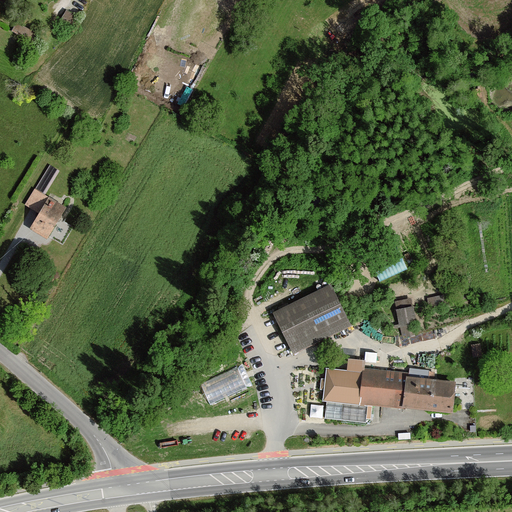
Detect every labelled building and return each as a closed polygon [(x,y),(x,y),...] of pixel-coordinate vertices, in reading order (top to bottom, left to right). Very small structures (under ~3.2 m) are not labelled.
[(72,26),(76,17),(66,11),(61,20),(72,26)] [(34,34),(16,24),(13,29),(31,39),(34,34)] [(39,215),(32,227),(63,245),(73,226),(59,218),(66,207),(56,202),(56,203),(51,200),(52,198),(45,194),(60,170),(50,165),(36,188),(27,204),(39,211),(37,213),(39,215)] [(405,258),(380,270),(384,279),(410,267),(405,258)] [(332,286),(276,312),(285,331),(295,352),(350,326),(332,286)] [(446,294),(427,298),(429,309),(448,305),(446,294)] [(398,311),(414,307),(412,298),(396,301),(398,311)] [(414,307),(398,311),(403,337),(416,334),(413,321),(416,321),(414,307)] [(324,390),(323,401),(327,401),(325,418),(342,420),(342,422),(366,425),(366,419),(371,419),(373,405),(404,408),(404,407),(453,412),(454,409),(457,383),(433,381),(434,373),(411,370),(410,375),(381,372),(364,370),(365,361),(350,360),(348,371),(327,369),(326,380),(322,379),(320,389),(324,390)] [(203,383),(212,404),(250,387),(240,366),(203,383)] [(313,403),(313,416),(326,416),(326,404),(313,403)]
